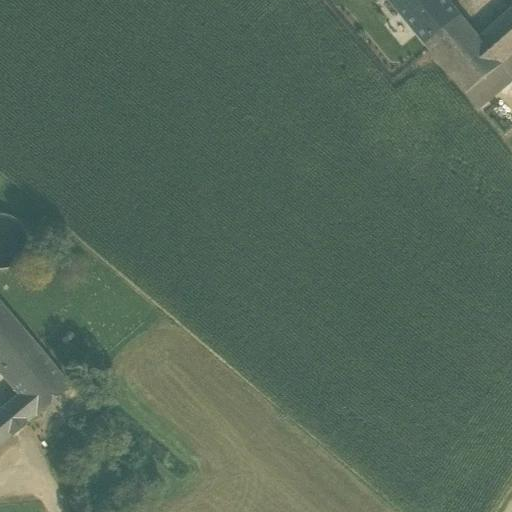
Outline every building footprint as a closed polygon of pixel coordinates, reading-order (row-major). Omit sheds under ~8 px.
[(479,40),(445,0),(388,0),(388,1),(443,67),(479,40)] [(443,67),(466,94),(511,55),(511,9),(479,40),(443,67)] [(511,80),(511,55),(466,94),(478,110),(511,80)] [(0,375),(8,385),(42,355),(0,304),(0,375)] [(68,387),(42,355),(8,385),(17,396),(34,416),(68,387)] [(6,405),(23,426),(25,424),(24,424),(34,416),(17,396),(6,405)] [(23,426),(6,405),(0,410),(0,420),(12,436),(23,426)] [(12,436),(0,420),(0,444),(10,436),(10,437),(12,436)]
